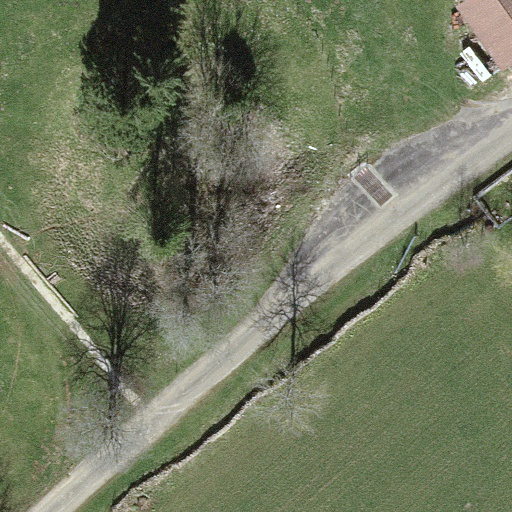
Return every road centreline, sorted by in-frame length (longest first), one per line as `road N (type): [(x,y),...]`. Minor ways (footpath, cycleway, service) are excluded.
road 1 (unclassified): [(511,135),(397,211),(144,421),(49,511)]
road 2 (track): [(0,247),(144,421)]
